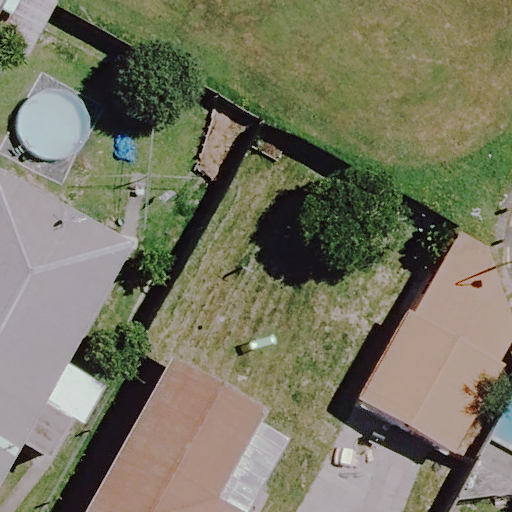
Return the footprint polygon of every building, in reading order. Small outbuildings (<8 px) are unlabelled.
[(0,0),(0,69),(9,74),(40,11),(16,0),(0,0)] [(107,255),(0,199),(0,458),(2,454),(36,472),(81,387),(47,369),(107,255)] [(505,348),(477,270),(429,245),(337,416),(440,471),(505,348)] [(237,511),(273,446),(145,377),(72,511),(237,511)] [(511,511),(511,435),(510,434),(472,505),(484,511),(511,511)]
